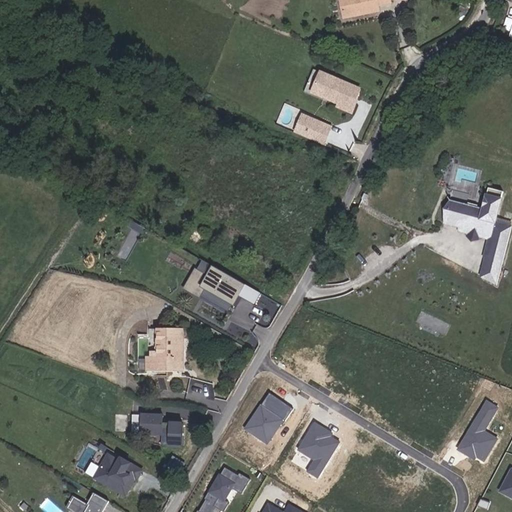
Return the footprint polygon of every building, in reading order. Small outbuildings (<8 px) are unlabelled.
[(388,0),(339,0),(344,21),(378,13),(377,8),(390,5),(388,0)] [(322,72),(313,91),(339,104),(337,107),(351,114),(356,104),(353,102),(354,99),(356,100),(361,91),(322,72)] [(291,129),(297,131),(303,112),(297,110),(291,129)] [(307,139),(314,121),(303,116),(295,135),(307,139)] [(323,146),(330,128),(314,121),(307,139),(323,146)] [(491,220),(499,190),(485,186),(479,206),(446,197),(439,220),(456,225),(455,227),(465,229),(468,228),(469,225),(473,226),(472,229),(474,232),(486,235),(481,251),(498,256),(507,225),(491,220)] [(185,231),(179,241),(193,250),(199,239),(185,231)] [(201,249),(214,257),(218,251),(205,243),(201,249)] [(490,284),(498,256),(481,251),(474,276),(490,284)] [(203,274),(208,265),(201,261),(196,270),(203,274)] [(242,286),(208,265),(203,274),(196,270),(184,289),(197,296),(202,288),(230,305),(235,297),(242,286)] [(252,307),(258,296),(242,286),(235,297),(252,307)] [(230,305),(202,288),(197,296),(225,314),(230,305)] [(182,369),(184,331),(149,331),(148,368),(182,369)] [(281,423),(289,410),(264,395),(242,433),(265,446),(280,421),(281,423)] [(484,400),(479,409),(454,450),(463,454),(464,451),(474,457),(482,462),(495,440),(480,431),(495,406),(484,400)] [(157,419),(130,418),(129,437),(138,437),(159,438),(159,449),(180,449),(180,427),(160,426),(157,426),(157,419)] [(315,478),(336,443),(326,437),(319,433),(321,430),(310,423),(294,451),(311,461),(305,472),(315,478)] [(159,449),(159,438),(138,437),(138,442),(152,443),(151,448),(159,449)] [(474,457),(464,451),(463,454),(472,460),(474,457)] [(116,465),(105,458),(91,482),(121,500),(132,483),(122,477),(127,467),(118,462),(116,465)] [(139,474),(127,467),(122,477),(132,483),(133,484),(139,474)] [(217,511),(222,502),(230,490),(239,495),(248,481),(237,474),(236,476),(222,468),(218,476),(217,476),(202,500),(203,500),(196,511),(195,511),(194,511),(218,511),(219,511),(217,511)] [(511,472),(508,470),(496,492),(511,500),(511,472)] [(100,511),(104,505),(90,496),(83,508),(70,500),(63,511),(62,511),(100,511)] [(486,504),(477,501),(473,508),(484,511),(486,504)] [(219,511),(221,511),(226,504),(222,502),(217,511),(219,511)]
